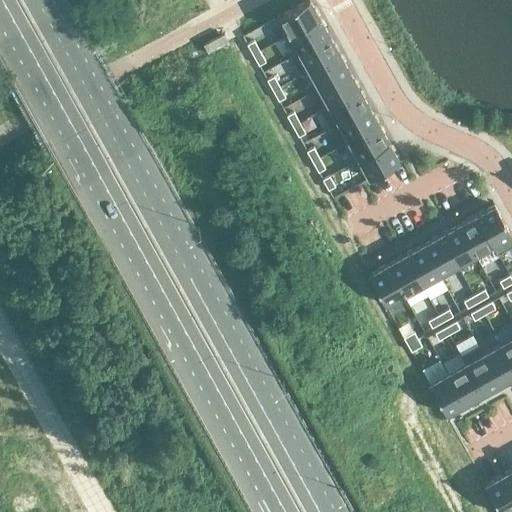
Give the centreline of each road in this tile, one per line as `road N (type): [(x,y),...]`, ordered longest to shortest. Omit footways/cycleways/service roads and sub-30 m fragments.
road 1 (trunk): [(318,511),(36,0)]
road 2 (trunk): [(1,0),(270,487)]
road 3 (residential): [(339,0),(401,108),(491,162),(511,194)]
